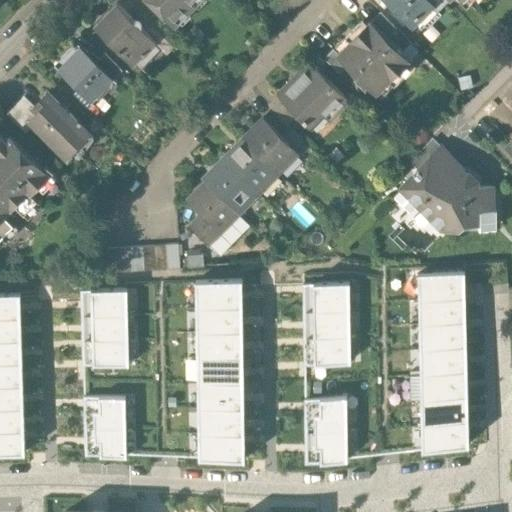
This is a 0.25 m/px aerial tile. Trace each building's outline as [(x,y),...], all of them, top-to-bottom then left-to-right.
[(149,0),(174,25),(198,0),(149,0)] [(385,0),(417,31),(439,10),(428,0),(385,0)] [(428,0),(439,10),(448,1),(447,0),(428,0)] [(115,2),(93,24),(133,64),(156,41),(145,31),(115,2)] [(378,10),(371,18),(389,36),(397,28),(378,10)] [(389,36),(371,18),(337,51),(351,65),(377,91),(411,58),(389,36)] [(155,22),(145,31),(156,41),(167,52),(176,42),(155,22)] [(96,61),(79,44),(57,66),(94,102),(108,88),(111,91),(119,83),(114,79),(96,61)] [(341,75),(351,65),(337,51),(333,47),(324,57),(341,75)] [(105,53),(96,61),(114,79),(122,70),(105,53)] [(352,102),(309,59),(275,92),(278,95),(297,114),(312,129),(325,116),(331,122),(352,102)] [(94,138),(93,132),(46,88),(31,104),(35,108),(27,117),(33,123),(66,157),(82,147),(85,150),(94,138)] [(297,114),(278,95),(269,103),(276,110),(289,123),(297,114)] [(35,108),(31,104),(23,97),(8,112),(27,129),(33,123),(27,117),(35,108)] [(289,123),(276,110),(268,120),(295,147),(303,137),(289,123)] [(240,134),(279,172),(300,152),(295,147),(268,120),(261,113),(240,134)] [(0,198),(11,210),(50,171),(10,131),(5,136),(0,130),(0,198)] [(221,153),(260,193),(279,172),(240,134),(221,153)] [(417,167),(439,145),(430,136),(408,159),(417,167)] [(481,177),(441,143),(439,145),(417,167),(398,186),(401,189),(394,195),(410,211),(417,205),(441,230),(460,229),(466,223),(480,222),(481,228),(497,228),(495,182),(481,182),(481,177)] [(203,178),(239,214),(260,193),(221,153),(201,174),(203,178)] [(239,214),(203,178),(186,195),(200,209),(188,221),(210,243),(239,214)] [(0,220),(11,210),(0,198),(0,220)] [(178,242),(107,247),(108,270),(180,265),(178,242)] [(465,292),(464,269),(417,271),(418,294),(465,292)] [(243,300),(242,276),(196,278),(196,291),(197,301),(243,300)] [(350,287),(350,277),(304,279),(305,303),(351,301),(350,287)] [(350,287),(351,301),(352,326),(353,351),(305,353),(307,382),(348,381),(349,410),(350,439),(385,437),(424,436),(423,412),(422,388),(421,365),(420,341),(419,318),(418,294),(418,284),(386,286),(350,287)] [(128,294),(127,285),(81,286),(82,311),(128,309),(128,294)] [(76,319),(76,290),(54,290),(54,319),(76,319)] [(0,313),(21,313),(21,291),(0,291),(0,313)] [(196,291),(128,294),(128,309),(129,333),(130,357),(84,359),(85,389),(126,388),(127,417),(128,446),(163,445),(202,443),(201,420),(200,396),(199,372),(198,349),(198,325),(197,301),(196,291)] [(466,316),(465,292),(418,294),(419,318),(466,316)] [(243,323),(243,300),(197,301),(198,325),(243,323)] [(352,326),(351,301),(305,303),(305,328),(352,326)] [(129,333),(128,309),(82,311),(83,335),(129,333)] [(0,336),(22,336),(21,313),(0,313),(0,336)] [(466,339),(466,316),(419,318),(420,341),(466,339)] [(244,347),(243,323),(198,325),(198,349),(244,347)] [(353,351),(352,326),(305,328),(305,353),(353,351)] [(130,357),(129,333),(83,335),(84,359),(130,357)] [(0,358),(23,358),(22,336),(0,336),(0,358)] [(467,363),(466,339),(420,341),(421,365),(467,363)] [(245,371),(244,347),(198,349),(199,372),(245,371)] [(0,381),(23,381),(23,358),(0,358),(0,381)] [(468,387),(467,363),(421,365),(422,388),(468,387)] [(246,394),(245,371),(199,372),(200,396),(246,394)] [(0,404),(24,403),(23,381),(0,381),(0,404)] [(349,410),(348,381),(307,382),(307,411),(349,410)] [(469,410),(468,387),(422,388),(423,412),(469,410)] [(127,417),(126,388),(85,389),(86,418),(127,417)] [(247,418),(246,394),(200,396),(201,420),(247,418)] [(0,426),(25,426),(24,403),(0,404),(0,426)] [(350,439),(349,410),(307,411),(308,440),(350,439)] [(470,434),(469,410),(423,412),(424,436),(470,434)] [(128,446),(127,417),(86,418),(87,448),(128,446)] [(248,442),(247,418),(201,420),(202,443),(248,442)] [(0,449),(25,449),(25,426),(0,426),(0,449)] [(299,511),(300,499),(235,501),(235,511),(299,511)]
